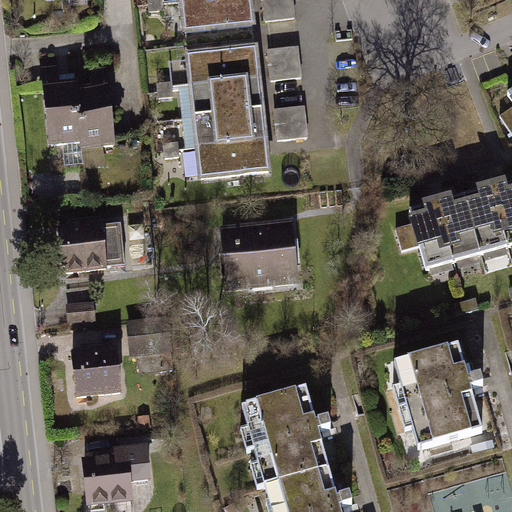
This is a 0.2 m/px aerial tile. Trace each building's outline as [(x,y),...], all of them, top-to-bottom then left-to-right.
[(182,0),(187,43),(258,36),(254,0),(182,0)] [(255,0),(259,19),(298,13),(296,0),(255,0)] [(274,81),(305,75),(299,42),(268,48),(274,81)] [(201,190),(272,182),(258,56),(187,64),(201,190)] [(86,158),(120,154),(108,68),(88,70),(89,83),(62,86),(58,62),(41,64),(53,151),(84,147),(86,158)] [(308,104),(277,106),(279,138),(310,137),(308,104)] [(427,283),(511,259),(511,199),(412,227),(427,283)] [(54,227),(57,280),(102,277),(98,224),(54,227)] [(230,302),(302,293),(295,240),(256,245),(224,249),(230,302)] [(98,319),(95,288),(67,291),(70,322),(98,319)] [(416,472),(489,452),(459,344),(386,364),(416,472)] [(116,397),(112,357),(66,361),(69,402),(116,397)] [(337,511),(302,391),(243,409),(272,511),(337,511)] [(124,501),(119,454),(73,458),(78,506),(124,501)]
